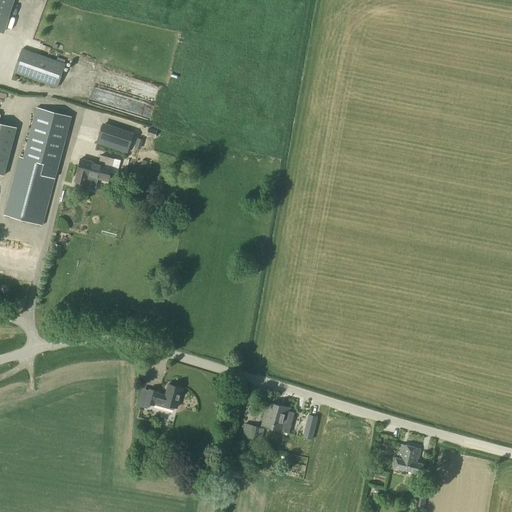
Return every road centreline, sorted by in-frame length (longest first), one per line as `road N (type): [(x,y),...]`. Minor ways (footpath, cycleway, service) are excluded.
road 1 (unclassified): [(511,454),(118,340),(35,350)]
road 2 (unknown): [(24,322),(76,123)]
